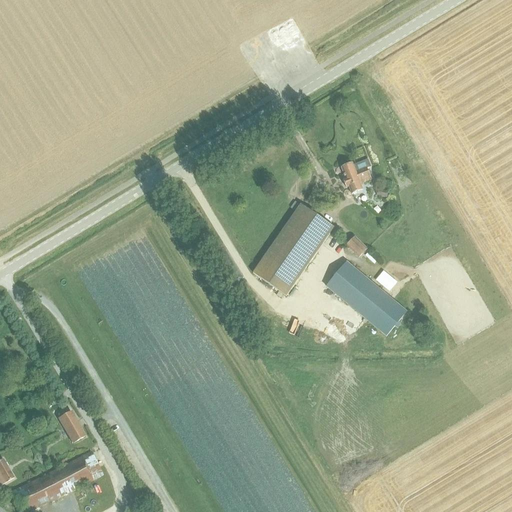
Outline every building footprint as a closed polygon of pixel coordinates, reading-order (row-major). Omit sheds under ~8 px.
[(344,175),(341,176),(346,188),(349,187),(352,195),(362,191),(359,184),(371,180),(367,169),(371,168),(368,160),(355,165),(353,166),(352,164),(342,168),(344,175)] [(295,203),(291,209),(296,213),(296,212),(301,206),(295,203)] [(334,228),(301,205),(301,206),(296,212),(296,213),(254,275),(287,297),(334,228)] [(359,257),(367,249),(354,238),(347,246),(359,257)] [(387,336),(407,311),(347,263),(327,288),(387,336)] [(85,438),(70,412),(57,419),(72,446),(85,438)] [(20,511),(28,511),(102,475),(90,452),(11,493),(20,511)] [(0,486),(14,478),(3,459),(0,460),(0,486)]
